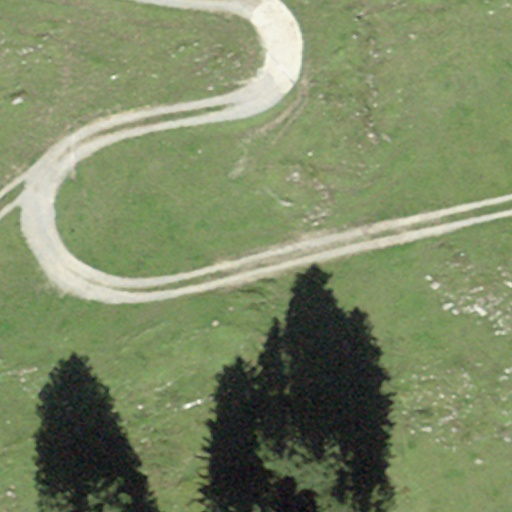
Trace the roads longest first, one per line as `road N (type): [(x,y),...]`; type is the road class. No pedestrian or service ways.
road 1 (track): [(511,208),(192,282),(117,291),(71,273),(46,244),(38,214),(45,175)]
road 2 (track): [(235,0),(286,27),(287,57),(274,88),(244,107),(113,129),(72,149),(45,175)]
